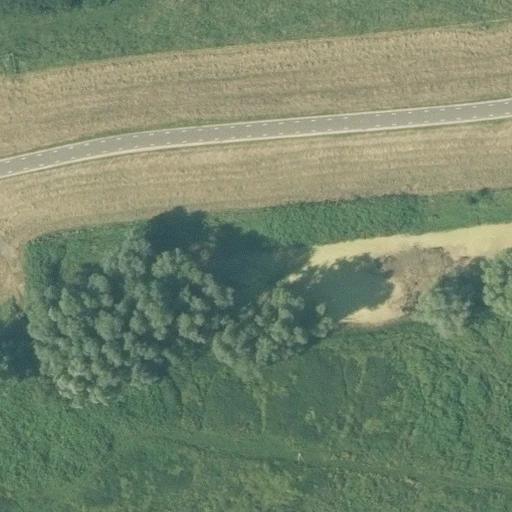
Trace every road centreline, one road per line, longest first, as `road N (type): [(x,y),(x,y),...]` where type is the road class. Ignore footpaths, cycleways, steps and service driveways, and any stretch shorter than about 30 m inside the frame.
road 1 (unclassified): [(0,168),(202,130),(511,99)]
road 2 (track): [(0,242),(511,181)]
